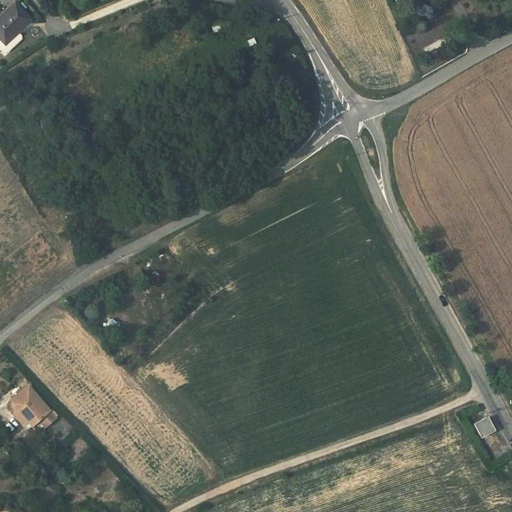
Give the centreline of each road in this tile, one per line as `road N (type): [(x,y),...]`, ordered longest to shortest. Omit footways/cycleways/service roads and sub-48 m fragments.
road 1 (unclassified): [(0,335),(55,290),(310,147),(346,118)]
road 2 (unclassified): [(346,118),(511,444)]
road 3 (track): [(178,511),(482,392)]
road 4 (unclassified): [(511,38),(379,109),(346,118)]
road 5 (unclassified): [(278,0),(346,118)]
